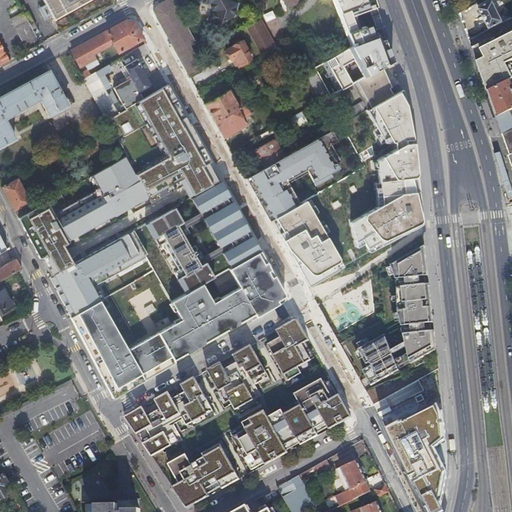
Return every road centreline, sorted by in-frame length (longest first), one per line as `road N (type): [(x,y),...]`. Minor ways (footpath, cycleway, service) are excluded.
road 1 (primary): [(391,0),(431,132),(468,466),(460,511)]
road 2 (primary): [(511,341),(494,193),(431,0)]
road 3 (residential): [(135,6),(301,299)]
road 4 (residential): [(301,299),(111,411)]
road 5 (residential): [(366,425),(209,511)]
road 6 (residential): [(135,6),(0,78)]
road 7 (residential): [(301,299),(366,425)]
